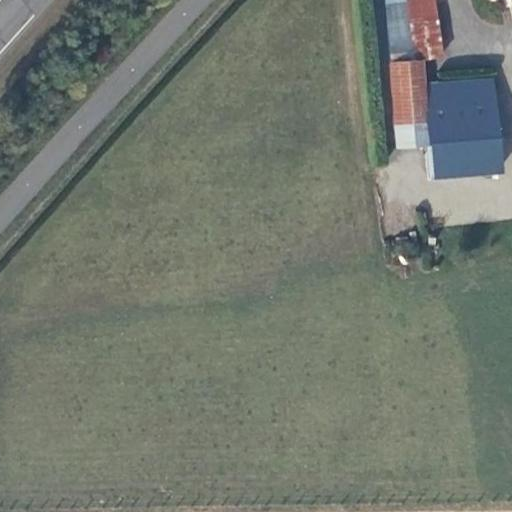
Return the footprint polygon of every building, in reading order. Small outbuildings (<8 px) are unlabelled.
[(418,48),(419,58),(446,54),(433,0),(407,0),(408,1),(418,48)] [(383,4),(388,51),(418,48),(408,1),(383,4)] [(414,60),(389,62),(395,123),(419,122),(414,60)] [(424,82),(425,108),(493,104),(490,77),(424,82)] [(425,108),(426,122),(428,142),(497,136),(493,104),(425,108)]
